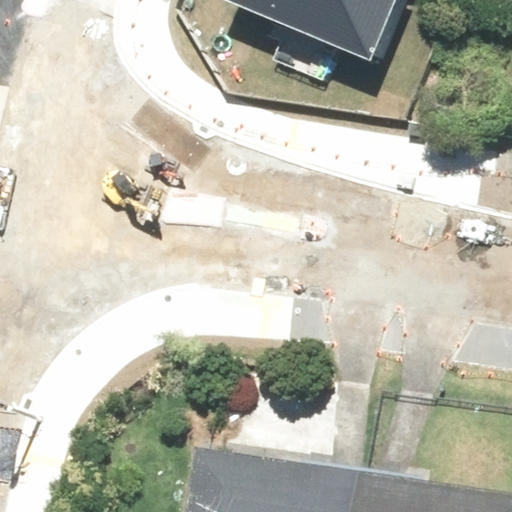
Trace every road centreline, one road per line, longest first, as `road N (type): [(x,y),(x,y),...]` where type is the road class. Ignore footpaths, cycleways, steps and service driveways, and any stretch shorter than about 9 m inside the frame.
road 1 (residential): [(511,274),(109,220)]
road 2 (tertiary): [(20,67),(56,83),(85,109),(105,143),(113,181),(109,220)]
road 3 (tertiary): [(109,220),(70,282),(38,302),(0,311)]
